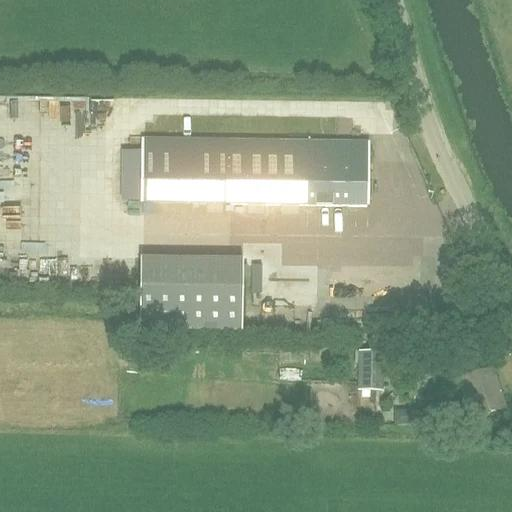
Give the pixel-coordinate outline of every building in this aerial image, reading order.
[(368,144),(142,140),(141,204),(367,208),(368,144)] [(58,209),(58,198),(34,198),(34,209),(58,209)] [(36,257),(36,275),(52,274),(51,256),(36,257)] [(243,262),(141,260),(139,330),(242,331),(243,262)] [(411,285),(387,287),(388,306),(412,305),(411,285)] [(357,393),(382,394),(382,353),(358,353),(357,393)] [(471,420),(505,408),(492,370),(458,381),(471,420)]
